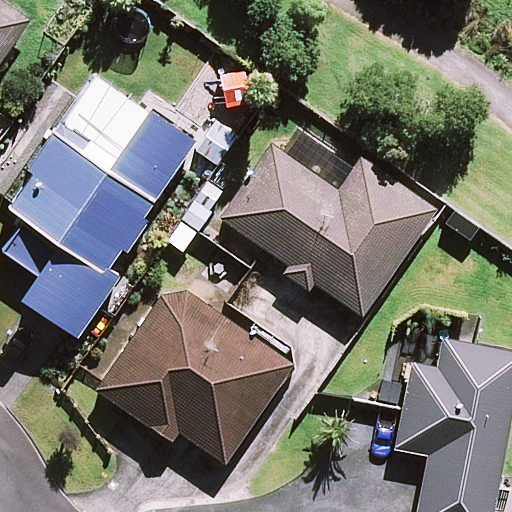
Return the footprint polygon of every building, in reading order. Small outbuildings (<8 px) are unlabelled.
[(0,0),(0,93),(1,93),(0,92),(0,78),(39,24),(5,0),(0,0)] [(100,146),(70,125),(14,208),(35,222),(13,255),(46,278),(30,301),(86,339),(128,279),(117,271),(130,251),(136,255),(158,222),(153,219),(204,144),(157,112),(116,172),(93,156),(100,146)] [(227,220),(369,318),(444,212),(369,159),(346,192),(280,145),(227,220)] [(233,467),(302,370),(196,295),(170,298),(109,384),(104,391),(180,445),(187,435),(233,467)] [(501,511),(511,455),(511,352),(450,341),(444,369),(419,364),(410,414),(402,453),(435,459),(425,511),(501,511)]
